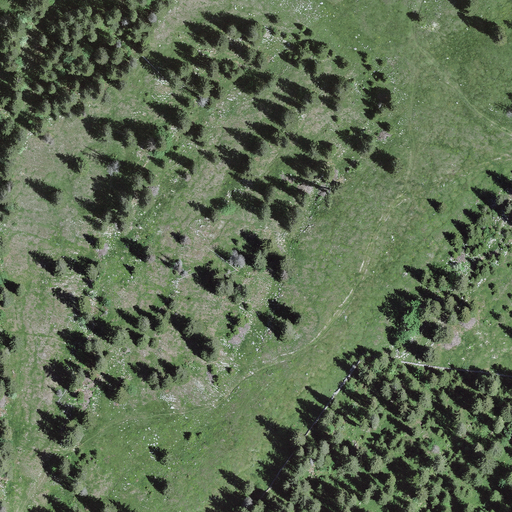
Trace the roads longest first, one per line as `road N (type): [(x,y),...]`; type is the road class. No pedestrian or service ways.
road 1 (track): [(20,511),(47,459),(96,428),(210,406),(250,370),(303,350),(358,285),(391,210),(408,195),(511,154)]
road 2 (track): [(511,135),(483,118),(415,44)]
